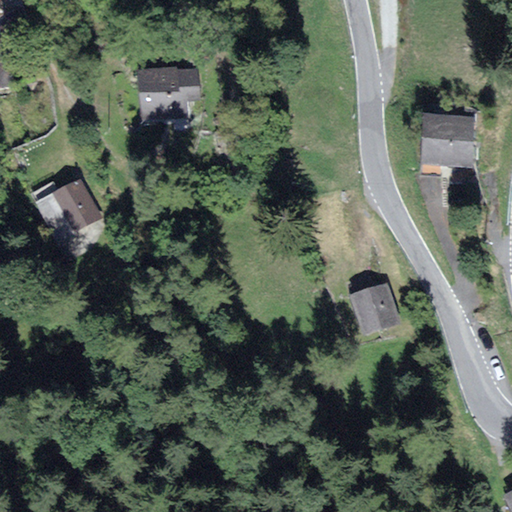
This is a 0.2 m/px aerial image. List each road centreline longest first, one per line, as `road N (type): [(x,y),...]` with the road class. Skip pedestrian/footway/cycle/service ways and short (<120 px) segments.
road 1 (tertiary): [(358,0),(381,177),(461,330),(484,402),(511,419)]
road 2 (track): [(121,162),(74,97),(31,0)]
